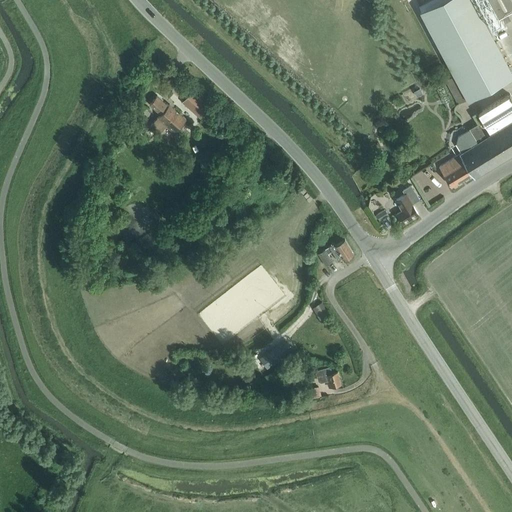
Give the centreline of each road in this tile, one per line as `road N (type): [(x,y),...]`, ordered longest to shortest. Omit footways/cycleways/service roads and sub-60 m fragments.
road 1 (unclassified): [(374,259),(293,152),(137,0)]
road 2 (unclassified): [(511,471),(374,259)]
road 3 (unclassified): [(374,259),(511,166)]
